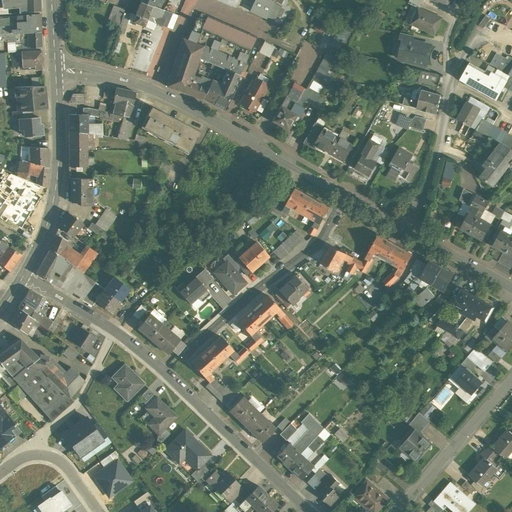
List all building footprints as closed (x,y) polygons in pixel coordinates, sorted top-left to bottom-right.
[(25,0),(26,4),(20,5),(20,6),(20,13),(39,11),(39,0),(25,0)] [(158,8),(140,2),(135,0),(130,0),(123,11),(122,13),(129,15),(129,14),(135,16),(132,22),(133,22),(144,27),(145,23),(146,20),(153,23),(161,26),(164,19),(161,17),(163,11),(158,9),(158,8)] [(161,0),(140,0),(140,2),(158,8),(161,0)] [(274,2),(269,0),(255,0),(250,11),(266,19),(274,2)] [(423,3),(416,0),(410,0),(409,4),(418,8),(421,9),(423,3)] [(123,11),(111,7),(109,14),(121,18),(122,13),(123,11)] [(421,9),(418,8),(411,24),(434,35),(442,19),(421,9)] [(174,18),(173,17),(167,28),(171,30),(177,23),(182,11),(178,9),(174,18)] [(39,14),(23,15),(23,23),(19,23),(19,22),(12,23),(12,25),(6,25),(6,32),(6,34),(28,33),(40,32),(39,14)] [(135,16),(129,14),(129,15),(128,20),(126,24),(132,26),(133,22),(132,22),(135,16)] [(257,38),(200,14),(189,41),(203,46),(203,45),(224,54),(233,58),(227,71),(230,72),(239,76),(257,38)] [(478,25),(483,28),(490,19),(485,16),(478,25)] [(128,20),(121,18),(119,27),(125,29),(126,24),(128,20)] [(319,22),(315,29),(322,33),(326,26),(319,22)] [(332,46),(344,50),(351,30),(340,26),(332,46)] [(40,32),(28,33),(28,39),(20,39),(20,48),(41,47),(40,32)] [(414,36),(401,33),(400,41),(405,42),(406,40),(413,41),(414,36)] [(182,39),(166,86),(186,94),(203,99),(208,88),(192,83),(193,82),(191,81),(199,59),(203,46),(189,41),(182,39)] [(413,41),(406,40),(405,42),(401,59),(427,64),(431,46),(413,41)] [(121,44),(115,42),(112,52),(118,53),(121,44)] [(274,47),(264,42),(259,52),(269,57),(274,47)] [(224,54),(203,45),(203,46),(199,59),(219,67),(224,54)] [(41,51),(20,52),(21,68),(35,67),(35,70),(42,70),(41,51)] [(20,52),(11,54),(11,68),(21,68),(20,52)] [(342,57),(328,52),(307,89),(313,93),(320,97),(328,82),(329,82),(342,57)] [(224,54),(219,67),(227,71),(233,58),(224,54)] [(511,76),(511,58),(509,57),(508,60),(502,57),(501,59),(495,56),(491,64),(498,69),(510,75),(511,76)] [(492,72),(489,77),(468,65),(461,79),(497,99),(507,80),(496,74),(492,72)] [(510,75),(498,69),(496,74),(507,80),(510,75)] [(239,76),(230,72),(229,75),(224,86),(232,90),(239,76)] [(226,73),(220,84),(224,86),(229,75),(226,73)] [(442,75),(434,73),(432,82),(440,84),(442,75)] [(253,81),(240,103),(245,106),(246,109),(250,111),(253,110),(256,105),(256,103),(258,99),(259,100),(266,89),(264,87),(265,84),(257,79),(255,82),(253,81)] [(220,84),(212,80),(208,88),(203,99),(224,110),(232,90),(224,86),(220,84)] [(44,86),(16,87),(18,111),(30,110),(46,109),(44,86)] [(125,90),(116,88),(115,92),(113,103),(115,103),(112,114),(123,117),(124,116),(123,116),(125,105),(123,104),(125,90)] [(295,99),(287,95),(281,106),(297,115),(293,123),(295,125),(304,109),(307,103),(313,93),(307,89),(305,88),(299,98),(295,99)] [(416,88),(413,90),(411,99),(419,101),(421,92),(420,90),(418,88),(416,88)] [(441,95),(422,89),(419,101),(417,108),(437,113),(441,95)] [(135,92),(125,90),(123,104),(125,105),(123,116),(124,116),(123,117),(129,118),(135,92)] [(313,93),(307,103),(314,107),(320,97),(313,93)] [(70,103),(85,103),(85,94),(70,94),(70,103)] [(411,99),(406,97),(404,104),(417,108),(419,101),(411,99)] [(480,109),(467,101),(457,119),(464,123),(476,130),(483,119),(476,116),(480,109)] [(297,115),(281,106),(272,121),(289,130),(293,123),(297,115)] [(201,132),(151,107),(140,128),(189,154),(197,138),(198,138),(201,132)] [(18,111),(13,112),(13,120),(18,119),(31,118),(30,110),(18,111)] [(84,114),(68,115),(69,130),(86,133),(88,133),(88,124),(88,114),(84,114)] [(112,114),(110,114),(109,119),(122,122),(123,117),(112,114)] [(400,115),(396,125),(402,127),(406,117),(400,115)] [(426,119),(415,115),(411,120),(408,127),(423,131),(426,119)] [(406,117),(402,127),(408,129),(408,127),(411,120),(406,117)] [(31,118),(18,119),(19,131),(23,130),(24,137),(27,139),(29,139),(32,136),(42,136),(41,128),(39,128),(38,118),(31,118)] [(483,119),(476,130),(480,132),(487,136),(494,125),(483,119)] [(476,130),(464,123),(459,132),(471,139),(476,130)] [(102,125),(88,124),(88,133),(102,136),(102,125)] [(509,134),(494,125),(487,136),(503,145),(509,134)] [(128,128),(120,127),(118,134),(126,136),(128,128)] [(353,144),(324,128),(314,145),(344,161),(353,144)] [(86,133),(69,130),(69,150),(87,149),(86,133)] [(371,139),(366,150),(372,153),(378,143),(371,139)] [(493,153),(484,165),(488,167),(480,177),(493,186),(508,166),(511,168),(511,150),(500,143),(493,153)] [(47,148),(29,147),(27,162),(29,162),(48,168),(47,148)] [(413,155),(399,147),(389,164),(392,166),(387,175),(395,180),(399,175),(410,181),(418,167),(409,162),(413,155)] [(87,149),(69,150),(69,167),(87,167),(87,149)] [(372,153),(366,150),(356,168),(369,175),(377,161),(369,157),(372,153)] [(27,162),(21,160),(17,176),(25,179),(26,174),(29,162),(27,162)] [(48,168),(29,162),(26,174),(38,176),(38,179),(37,184),(46,188),(48,168)] [(93,178),(71,178),(71,202),(80,202),(80,205),(92,206),(93,178)] [(312,198),(296,188),(285,207),(290,209),(291,208),(303,214),(312,198)] [(476,195),(464,188),(459,199),(470,205),(476,195)] [(488,202),(476,195),(470,205),(466,211),(468,212),(469,212),(474,215),(478,208),(483,211),(488,202)] [(330,207),(312,198),(303,214),(315,221),(314,223),(319,226),(330,207)] [(284,209),(275,204),(272,211),(286,218),(289,212),(284,209)] [(504,211),(497,207),(492,215),(500,219),(504,211)] [(116,216),(106,209),(102,215),(112,222),(116,216)] [(465,214),(461,212),(458,213),(456,217),(463,222),(468,212),(466,211),(465,214)] [(474,215),(469,212),(468,212),(463,222),(460,228),(471,234),(479,218),(474,215)] [(82,224),(68,213),(58,226),(73,237),(82,224)] [(112,222),(102,215),(98,219),(109,227),(112,222)] [(490,224),(479,218),(471,234),(482,239),(490,224)] [(511,235),(511,218),(510,223),(504,220),(494,236),(497,237),(501,230),(511,235)] [(109,227),(98,219),(95,224),(105,232),(109,227)] [(95,224),(91,222),(87,228),(102,238),(106,232),(105,232),(95,224)] [(312,225),(308,232),(313,236),(314,235),(318,228),(313,225),(312,225)] [(304,238),(297,230),(288,237),(296,246),(304,238)] [(511,236),(511,235),(501,230),(497,237),(493,246),(498,249),(503,252),(511,236)] [(81,258),(64,245),(66,241),(55,234),(49,249),(68,263),(76,268),(83,273),(94,258),(96,259),(97,257),(95,256),(97,254),(88,248),(81,258)] [(378,234),(368,253),(372,256),(373,254),(385,260),(395,244),(378,234)] [(511,236),(503,252),(511,256),(511,236)] [(288,237),(281,244),(288,252),(296,246),(288,237)] [(256,241),(238,257),(243,263),(250,271),(268,256),(256,241)] [(288,252),(281,244),(277,248),(284,256),(288,252)] [(349,255),(330,244),(320,262),(337,271),(344,259),(346,260),(349,255)] [(412,254),(395,244),(385,260),(398,268),(396,270),(401,272),(412,254)] [(11,271),(22,256),(8,246),(1,255),(0,257),(0,264),(8,271),(11,271)] [(284,256),(277,248),(272,251),(280,260),(284,256)] [(498,249),(493,258),(498,260),(503,252),(498,249)] [(68,263),(50,250),(42,262),(52,269),(61,274),(68,263)] [(511,256),(503,252),(498,260),(497,262),(510,269),(511,265),(511,256)] [(239,267),(227,254),(222,258),(226,263),(227,262),(234,271),(239,267)] [(371,258),(366,255),(362,262),(358,269),(364,272),(372,259),(371,258)] [(362,262),(351,256),(348,261),(348,262),(351,264),(347,271),(352,274),(356,268),(358,269),(362,262)] [(427,265),(416,259),(410,270),(411,272),(412,271),(418,276),(419,275),(421,276),(427,265)] [(441,267),(429,261),(427,265),(421,276),(420,276),(424,278),(433,283),(441,267)] [(52,269),(42,262),(36,275),(46,281),(49,274),(52,269)] [(226,263),(215,272),(233,293),(244,283),(234,271),(227,262),(226,263)] [(243,263),(239,267),(246,275),(250,271),(243,263)] [(441,267),(433,283),(438,286),(441,288),(444,290),(446,288),(453,274),(441,267)] [(83,273),(76,268),(63,289),(81,301),(95,283),(83,273)] [(204,269),(199,274),(206,282),(211,278),(204,269)] [(394,271),(382,282),(387,287),(400,275),(395,272),(394,271)] [(418,276),(412,271),(411,272),(404,280),(410,285),(418,276)] [(49,274),(46,281),(56,286),(58,279),(49,274)] [(199,274),(179,292),(189,303),(197,297),(200,301),(208,294),(204,290),(205,289),(202,286),(206,282),(199,274)] [(296,275),(279,291),(286,299),(291,305),(309,289),(296,275)] [(410,285),(409,286),(414,290),(424,278),(420,276),(421,276),(419,275),(418,276),(410,285)] [(114,277),(105,290),(119,301),(129,288),(114,277)] [(435,296),(427,288),(414,299),(421,308),(435,296)] [(28,289),(22,301),(29,306),(35,309),(37,304),(41,306),(41,305),(44,300),(28,289)] [(105,290),(96,302),(111,313),(119,301),(105,290)] [(477,298),(466,292),(464,291),(463,290),(460,290),(460,294),(458,297),(455,296),(452,303),(462,308),(461,311),(464,313),(468,315),(477,298)] [(286,299),(279,291),(274,295),(281,303),(286,299)] [(440,294),(435,301),(439,304),(445,298),(440,294)] [(266,295),(251,308),(264,322),(274,313),(276,314),(280,310),(266,295)] [(86,296),(81,301),(92,306),(95,303),(86,296)] [(489,304),(477,298),(468,315),(473,318),(475,319),(477,317),(486,321),(490,313),(491,311),(493,309),(494,308),(492,305),(491,305),(489,304)] [(29,306),(22,301),(18,308),(24,312),(29,306)] [(35,309),(34,311),(42,318),(43,316),(47,309),(41,305),(41,306),(37,304),(35,309)] [(141,318),(145,308),(140,305),(135,315),(141,318)] [(24,312),(29,316),(33,311),(34,311),(35,309),(29,306),(24,312)] [(429,320),(438,325),(442,317),(447,308),(442,306),(429,320)] [(24,312),(18,308),(10,322),(26,334),(31,324),(36,326),(38,323),(34,320),(29,316),(24,312)] [(251,308),(237,321),(251,337),(255,333),(254,332),(264,322),(251,308)] [(33,311),(29,316),(34,320),(38,323),(42,318),(34,311),(33,311)] [(292,324),(282,312),(278,316),(277,317),(287,329),(292,324)] [(464,313),(459,319),(463,322),(465,319),(468,315),(464,313)] [(162,324),(149,314),(137,328),(149,338),(162,324)] [(442,317),(438,325),(447,330),(451,322),(442,317)] [(470,321),(465,319),(463,322),(459,327),(464,332),(470,325),(470,321)] [(499,331),(493,338),(494,338),(508,350),(511,345),(511,325),(507,321),(499,331)] [(459,327),(451,322),(447,330),(453,334),(459,327)] [(162,324),(149,338),(167,354),(170,350),(178,340),(179,339),(162,324)] [(182,337),(185,333),(175,324),(172,328),(182,337)] [(494,326),(485,336),(491,342),(494,338),(493,338),(499,331),(494,326)] [(459,327),(453,334),(459,338),(464,332),(459,327)] [(80,328),(72,341),(88,350),(96,338),(80,328)] [(253,339),(245,345),(250,351),(262,340),(257,335),(253,339)] [(220,337),(205,350),(218,364),(228,354),(230,356),(234,352),(220,337)] [(479,343),(473,338),(465,348),(471,352),(479,343)] [(20,339),(0,353),(0,361),(4,367),(17,357),(26,367),(31,363),(37,359),(38,358),(20,339)] [(185,346),(178,340),(170,350),(177,355),(185,346)] [(489,354),(498,362),(508,352),(499,344),(489,354)] [(78,353),(68,346),(62,353),(72,360),(78,353)] [(236,354),(231,358),(236,363),(248,353),(243,348),(236,354)] [(469,356),(486,371),(494,362),(477,348),(469,356)] [(218,364),(205,350),(191,363),(205,378),(209,375),(207,373),(218,364)] [(477,364),(468,356),(461,364),(466,368),(467,367),(471,371),(477,364)] [(26,367),(17,357),(4,367),(11,375),(18,383),(23,389),(43,412),(64,392),(41,370),(31,363),(26,367)] [(48,361),(37,359),(31,363),(41,370),(43,366),(48,361)] [(48,361),(43,366),(41,370),(64,392),(69,396),(84,381),(71,368),(63,376),(48,361)] [(125,364),(112,377),(118,383),(123,387),(118,392),(127,400),(144,383),(125,364)] [(4,367),(0,370),(0,372),(6,379),(11,375),(4,367)] [(466,368),(455,381),(471,395),(483,381),(471,371),(467,367),(466,368)] [(11,375),(6,379),(13,387),(18,383),(11,375)] [(118,383),(112,377),(108,381),(114,387),(118,383)] [(213,378),(205,386),(209,390),(217,382),(213,378)] [(217,382),(209,390),(213,394),(221,386),(217,382)] [(13,387),(7,393),(12,399),(23,389),(18,383),(13,387)] [(123,387),(118,383),(114,387),(118,392),(123,387)] [(236,393),(227,384),(223,388),(224,390),(232,397),(236,393)] [(221,386),(213,394),(217,398),(224,390),(223,388),(221,386)] [(148,388),(138,398),(144,403),(153,394),(148,388)] [(224,390),(217,398),(225,405),(232,397),(224,390)] [(64,392),(43,412),(52,421),(73,401),(69,396),(64,392)] [(258,412),(242,396),(229,409),(245,426),(258,412)] [(177,416),(157,397),(146,408),(148,410),(157,419),(150,426),(159,435),(177,416)] [(421,409),(430,420),(436,415),(433,411),(435,408),(429,401),(421,409)] [(0,445),(20,430),(0,404),(0,445)] [(148,410),(141,417),(150,426),(157,419),(148,410)] [(275,428),(258,412),(245,426),(262,441),(275,428)] [(419,412),(409,424),(415,429),(418,432),(428,420),(419,412)] [(324,428),(308,413),(299,422),(307,430),(299,439),(293,446),(301,454),(308,446),(318,435),(324,428)] [(87,417),(75,425),(91,449),(103,441),(92,425),(87,417)] [(285,418),(277,425),(282,430),(289,423),(290,423),(285,418)] [(97,422),(92,425),(103,441),(108,437),(97,422)] [(282,430),(278,434),(285,440),(296,429),(289,423),(282,430)] [(80,457),(91,449),(75,425),(64,433),(80,457)] [(211,455),(185,429),(165,450),(176,459),(183,452),(199,467),(199,468),(203,464),(211,455)] [(415,429),(401,446),(417,461),(432,444),(418,432),(415,429)] [(511,433),(508,430),(493,447),(501,454),(506,459),(511,452),(511,433)] [(318,435),(308,446),(314,452),(324,441),(318,435)] [(293,446),(288,442),(276,455),(289,467),(301,454),(293,446)] [(493,447),(490,445),(486,450),(496,459),(501,454),(493,447)] [(314,452),(308,446),(301,454),(307,459),(314,452)] [(486,450),(485,450),(481,455),(484,458),(484,457),(497,468),(500,463),(496,459),(486,450)] [(117,456),(114,451),(99,462),(103,467),(117,456)] [(307,459),(301,454),(289,467),(302,479),(312,469),(315,466),(314,466),(307,459)] [(392,464),(382,455),(373,465),(374,465),(373,466),(383,475),(392,464)] [(322,457),(314,466),(315,466),(312,469),(316,473),(326,461),(322,457)] [(484,458),(469,475),(475,480),(482,486),(482,485),(483,485),(482,485),(493,472),(497,468),(484,457),(484,458)] [(112,495),(131,481),(117,460),(94,476),(105,492),(108,490),(112,495)] [(507,469),(500,463),(497,468),(493,472),(499,478),(507,469)] [(199,467),(191,475),(197,480),(208,469),(203,464),(199,468),(199,467)] [(383,475),(373,466),(367,474),(377,482),(383,475)] [(214,471),(206,479),(213,486),(221,478),(214,471)] [(240,484),(227,471),(221,478),(213,486),(214,488),(224,498),(226,499),(235,490),(240,484)] [(339,481),(332,475),(326,482),(327,482),(333,487),(339,481)] [(482,486),(475,480),(471,485),(475,489),(482,495),(487,489),(482,485),(482,486)] [(243,481),(240,484),(235,490),(240,494),(243,491),(248,486),(243,481)] [(368,481),(354,496),(372,511),(375,511),(387,498),(368,481)] [(471,485),(466,481),(461,486),(471,494),(475,489),(471,485)] [(333,487),(327,482),(317,493),(330,505),(340,494),(333,487)] [(451,483),(435,501),(441,507),(445,503),(455,511),(466,511),(474,503),(451,483)] [(268,495),(258,485),(247,496),(244,498),(245,499),(239,505),(235,509),(238,511),(251,511),(255,508),(268,495)] [(41,496),(45,501),(59,491),(56,486),(41,496)] [(224,498),(214,488),(210,492),(220,502),(222,500),(224,498)] [(38,506),(42,511),(60,511),(70,505),(60,490),(59,491),(45,501),(38,506)] [(235,490),(226,499),(224,498),(222,500),(228,505),(234,500),(240,494),(235,490)] [(240,494),(234,500),(239,505),(245,499),(244,498),(247,496),(243,491),(240,494)] [(134,502),(138,508),(146,502),(151,498),(147,493),(134,502)] [(268,495),(255,508),(258,511),(270,511),(278,505),(268,495)] [(11,511),(1,498),(0,498),(0,506),(3,511),(11,511)] [(435,501),(433,499),(429,504),(437,511),(440,511),(443,509),(441,507),(435,501)] [(140,511),(153,511),(149,506),(146,502),(138,508),(140,511)]
